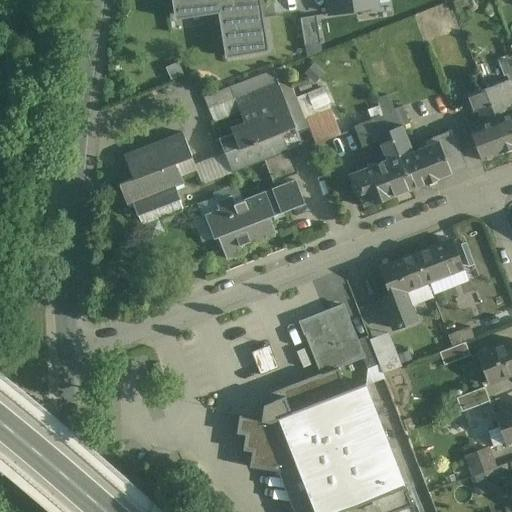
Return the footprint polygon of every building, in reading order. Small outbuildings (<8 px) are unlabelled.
[(172,0),(175,15),(222,7),(230,56),(268,50),(262,16),(257,16),(254,0),(172,0)] [(375,0),(327,0),(330,14),(377,6),(375,0)] [(303,17),(306,43),(320,41),(319,28),(316,28),(315,16),(303,17)] [(308,128),(284,66),(273,70),(282,94),(297,132),(308,128)] [(273,70),(230,87),(239,111),(282,94),(273,70)] [(511,83),(510,79),(484,89),(496,120),(509,115),(506,105),(511,103),(511,83)] [(230,87),(202,98),(195,114),(208,108),(214,122),(240,111),(239,111),(230,87)] [(484,89),(467,96),(474,112),(477,110),(483,125),(496,120),(484,89)] [(282,94),(239,111),(240,111),(243,120),(229,125),(233,134),(219,139),(225,153),(232,172),(233,173),(264,160),(263,159),(288,149),(284,139),(298,134),(297,132),(282,94)] [(447,132),(432,138),(434,143),(412,151),(402,125),(409,122),(402,106),(394,109),(388,94),(376,98),(384,118),(412,187),(466,166),(454,135),(449,137),(447,132)] [(331,109),(306,119),(316,145),(341,135),(331,109)] [(511,114),(509,115),(496,120),(508,150),(511,148),(511,114)] [(412,187),(384,118),(356,128),(363,146),(379,140),(386,156),(389,158),(387,161),(386,160),(350,175),(363,207),(412,187)] [(483,125),(475,128),(474,124),(469,125),(470,130),(481,160),(508,150),(496,120),(483,125)] [(183,133),(124,156),(133,179),(119,185),(127,205),(133,203),(138,216),(142,225),(183,209),(180,200),(175,187),(184,183),(176,164),(192,157),(183,133)] [(288,149),(263,159),(264,160),(273,183),(298,173),(288,149)] [(225,153),(195,165),(202,184),(232,172),(225,153)] [(304,203),(296,180),(274,189),(282,212),(304,203)] [(274,189),(235,204),(232,197),(216,203),(215,198),(198,205),(203,217),(205,216),(214,238),(218,237),(227,259),(244,253),(241,245),(275,232),(269,217),(282,212),(274,189)] [(452,239),(416,253),(427,283),(464,269),(452,239)] [(416,253),(379,268),(390,295),(382,299),(393,329),(416,320),(405,292),(427,283),(416,253)] [(343,304),(300,320),(306,334),(321,374),(338,367),(337,366),(362,357),(363,356),(356,339),(343,304)] [(471,326),(448,335),(452,346),(465,342),(475,338),(471,326)] [(379,364),(367,335),(356,339),(363,356),(362,357),(367,368),(379,364)] [(511,340),(477,354),(488,383),(511,374),(511,340)] [(452,346),(439,352),(444,366),(470,356),(465,342),(452,346)] [(271,345),(251,352),(261,376),(280,369),(271,345)] [(347,390),(338,367),(321,374),(269,394),(272,402),(263,404),(261,419),(239,415),(237,435),(246,435),(244,451),(252,452),(250,467),(275,471),(275,477),(296,479),(304,476),(317,511),(394,511),(412,505),(365,383),(347,390)] [(484,386),(457,397),(462,411),(490,400),(484,386)] [(490,400),(462,411),(467,425),(495,414),(490,400)] [(511,407),(495,414),(500,425),(489,430),(495,447),(511,440),(511,407)] [(487,447),(465,456),(473,476),(495,468),(487,447)] [(173,449),(153,454),(157,470),(177,465),(173,449)]
